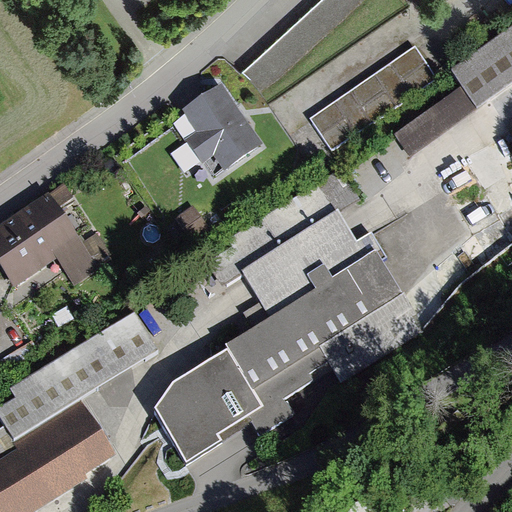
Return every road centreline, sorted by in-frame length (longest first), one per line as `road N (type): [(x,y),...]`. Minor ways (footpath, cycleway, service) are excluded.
road 1 (residential): [(177,511),(345,444),(511,339)]
road 2 (residential): [(0,200),(173,71),(245,0)]
